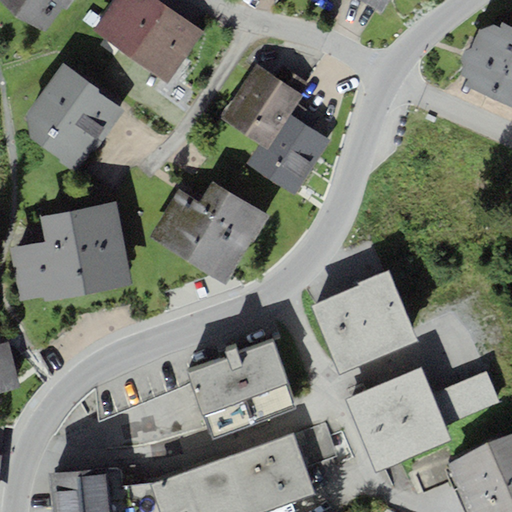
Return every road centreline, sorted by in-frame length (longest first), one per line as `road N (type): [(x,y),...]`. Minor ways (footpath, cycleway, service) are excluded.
road 1 (residential): [(10,511),(14,478),(82,377),(128,344),(286,293)]
road 2 (residential): [(430,511),(365,477),(286,293)]
road 3 (residential): [(286,293),(336,232),(388,72)]
road 4 (residential): [(198,0),(388,72)]
road 5 (residential): [(388,72),(511,143)]
